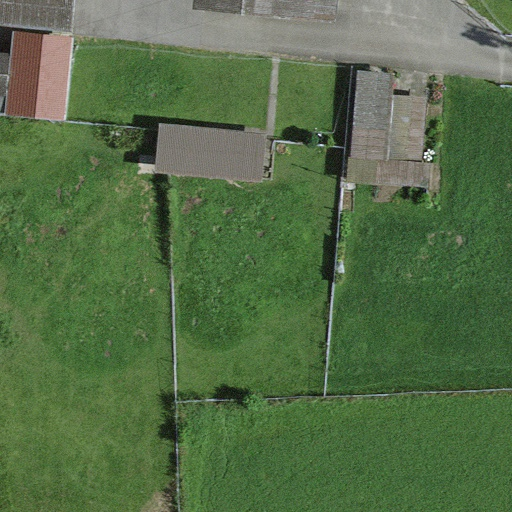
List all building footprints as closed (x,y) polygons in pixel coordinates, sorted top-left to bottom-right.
[(73,0),(0,0),(0,6),(72,13),(73,0)] [(337,0),(201,0),(200,15),(335,27),(337,0)] [(0,109),(7,110),(11,63),(0,62),(0,109)] [(395,81),(364,78),(357,155),(424,161),(429,102),(393,99),(395,81)] [(266,128),(161,118),(156,167),(261,176),(266,128)]
